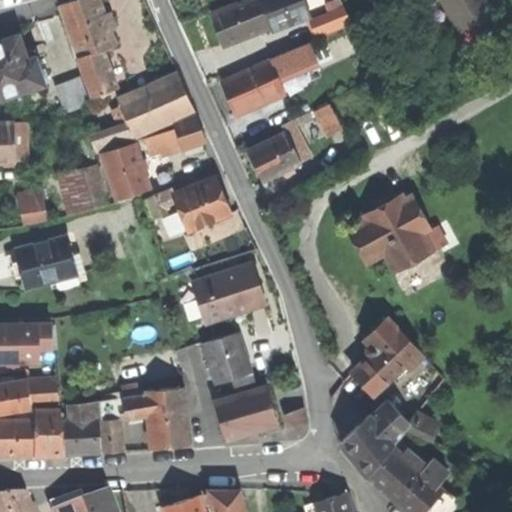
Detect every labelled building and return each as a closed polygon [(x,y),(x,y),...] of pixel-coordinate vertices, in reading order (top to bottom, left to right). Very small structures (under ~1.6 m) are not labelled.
[(75,0),(61,5),(80,57),(81,59),(100,52),(116,46),(99,0),(75,0)] [(219,29),(225,45),(273,26),(272,25),(263,0),(248,0),(213,14),(219,29)] [(263,0),(272,25),(291,18),(292,23),(312,15),(306,0),(263,0)] [(489,0),(445,0),(452,11),(465,31),(496,11),(489,0)] [(313,19),(319,33),(341,24),(335,10),(313,19)] [(276,29),(292,23),(291,18),(272,25),(273,26),(275,26),(276,29)] [(19,35),(0,41),(0,100),(45,85),(36,58),(28,61),(19,35)] [(311,43),(294,51),(302,69),(319,61),(311,43)] [(294,51),(274,61),(281,78),(302,69),(294,51)] [(114,90),(100,52),(81,59),(80,57),(78,58),(92,98),(114,90)] [(274,61),(223,81),(230,98),(236,113),(286,92),(281,78),(274,61)] [(80,77),(68,81),(77,108),(90,103),(80,77)] [(158,87),(173,121),(194,112),(196,111),(181,77),(158,87)] [(54,86),(64,113),(77,108),(68,81),(54,86)] [(136,137),(173,121),(158,87),(121,103),(132,127),(136,137)] [(317,110),(335,147),(350,139),(331,103),(317,110)] [(173,121),(175,126),(197,117),(194,112),(173,121)] [(197,117),(175,126),(176,128),(181,144),(183,149),(207,141),(202,129),(197,117)] [(283,125),(287,132),(295,148),(302,144),(291,121),(283,125)] [(0,162),(16,162),(15,135),(15,122),(0,122),(0,162)] [(27,122),(15,122),(15,135),(27,134),(27,122)] [(137,140),(136,137),(132,127),(94,141),(98,152),(137,140)] [(151,155),(181,144),(176,128),(146,140),(151,155)] [(257,167),(264,181),(302,162),(301,161),(295,148),(287,132),(249,151),(257,167)] [(103,153),(117,200),(150,190),(145,171),(137,143),(103,153)] [(309,157),(302,144),(295,148),(301,161),(309,157)] [(66,195),(70,216),(108,205),(97,166),(89,168),(93,187),(66,195)] [(62,176),(66,195),(93,187),(89,168),(62,176)] [(179,203),(189,231),(232,215),(225,195),(218,177),(175,193),(179,203)] [(163,209),(179,203),(175,193),(174,190),(145,201),(151,219),(165,214),(163,209)] [(23,214),(44,209),(41,192),(20,197),(23,214)] [(360,248),(370,265),(387,255),(397,272),(436,249),(427,233),(435,229),(415,193),(407,197),(405,193),(365,215),(368,220),(350,229),(360,248)] [(46,219),(44,209),(23,214),(26,223),(46,219)] [(68,235),(15,249),(21,270),(26,290),(79,275),(68,235)] [(193,282),(205,321),(235,311),(236,314),(267,304),(261,284),(254,263),(193,282)] [(369,379),(379,389),(421,351),(390,317),(367,338),(378,349),(359,367),(369,379)] [(53,349),(52,323),(0,323),(0,362),(40,362),(40,349),(53,349)] [(211,364),(216,383),(231,378),(252,373),(240,333),(205,343),(211,364)] [(254,380),(252,373),(231,378),(233,385),(254,380)] [(0,412),(33,408),(33,405),(29,379),(0,382),(0,412)] [(56,379),(29,379),(33,405),(59,404),(56,379)] [(122,386),(123,396),(140,394),(138,384),(122,386)] [(147,410),(151,448),(168,446),(190,444),(184,386),(146,390),(146,394),(147,410)] [(215,401),(227,440),(257,431),(279,424),(268,386),(215,401)] [(125,412),(147,410),(146,394),(140,394),(123,396),(124,405),(125,412)] [(99,400),(100,407),(119,405),(124,405),(123,396),(99,400)] [(99,400),(91,402),(93,413),(101,412),(100,407),(99,400)] [(390,400),(373,416),(395,445),(409,429),(407,428),(411,421),(390,400)] [(69,406),(69,419),(93,418),(93,413),(91,402),(69,406)] [(119,405),(100,407),(101,412),(104,453),(123,451),(119,405)] [(35,418),(36,455),(63,455),(62,408),(35,409),(35,418)] [(290,414),(292,427),(307,423),(306,409),(290,414)] [(354,456),(369,474),(395,445),(373,416),(372,414),(342,441),(354,456)] [(416,415),(411,421),(407,428),(409,429),(432,439),(437,425),(416,415)] [(0,456),(12,456),(36,455),(35,418),(0,419),(0,456)] [(63,419),(65,454),(81,453),(99,453),(97,418),(93,418),(69,419),(63,419)] [(371,475),(386,489),(412,459),(407,454),(397,446),(371,475)] [(411,449),(407,454),(412,459),(440,483),(451,471),(437,459),(431,466),(411,449)] [(412,459),(386,489),(401,502),(412,511),(424,511),(446,488),(440,483),(412,459)] [(450,511),(460,501),(446,488),(424,511),(450,511)] [(114,511),(107,491),(84,500),(80,491),(66,497),(51,503),(54,511),(114,511)] [(224,492),(204,493),(207,504),(214,502),(216,511),(245,511),(240,491),(224,492)] [(308,511),(355,511),(355,510),(349,492),(306,505),(308,511)] [(0,495),(0,511),(31,511),(24,493),(6,495),(0,495)] [(162,507),(163,511),(206,511),(201,495),(182,501),(162,507)]
